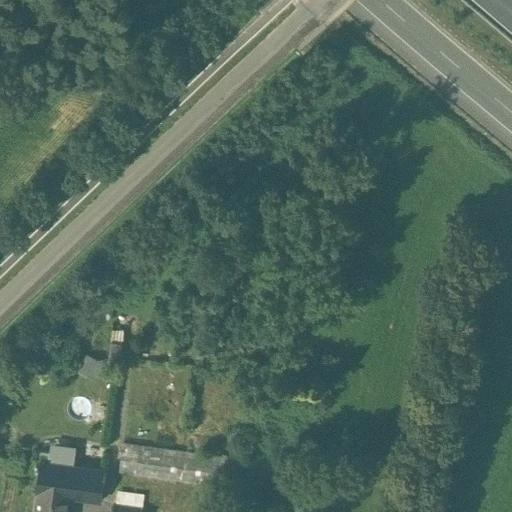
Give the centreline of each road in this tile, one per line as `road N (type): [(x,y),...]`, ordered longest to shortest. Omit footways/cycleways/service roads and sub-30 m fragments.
road 1 (secondary): [(0,307),(321,0)]
road 2 (motorway): [(355,0),(511,131)]
